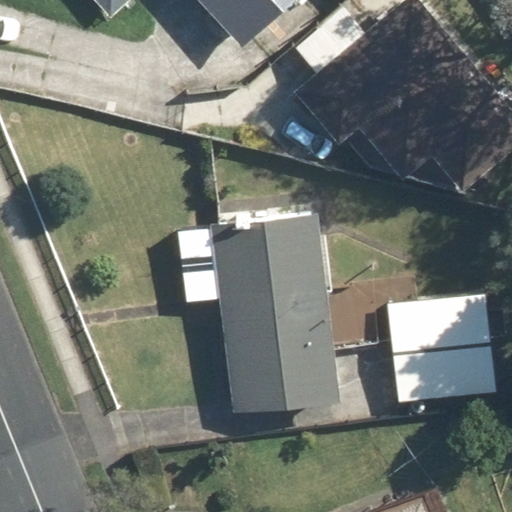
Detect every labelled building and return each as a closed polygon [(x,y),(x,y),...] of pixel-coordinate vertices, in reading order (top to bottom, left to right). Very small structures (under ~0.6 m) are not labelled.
[(93,0),(112,19),(131,0),(200,0),(242,43),(287,0),(93,0)] [(511,102),(424,0),(387,0),(361,23),(343,2),(277,58),(343,134),(356,123),(401,175),(430,151),(461,187),(511,142),(511,102)] [(182,300),(219,296),(230,409),(335,400),(317,204),(212,214),(213,225),(175,229),(182,300)] [(485,288),(389,293),(395,394),(491,389),(485,288)] [(428,511),(421,493),(372,511),(428,511)]
